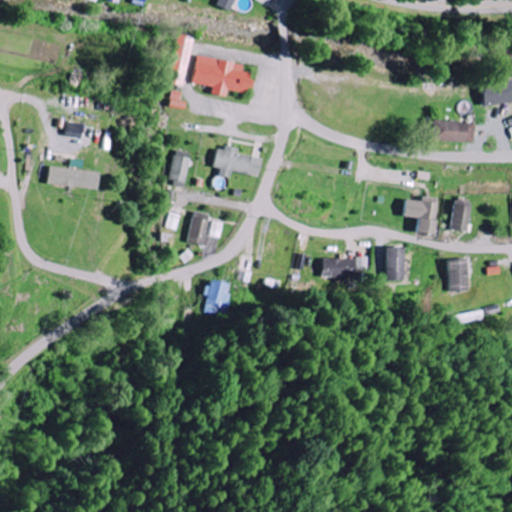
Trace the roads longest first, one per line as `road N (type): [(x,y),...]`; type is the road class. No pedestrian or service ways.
road 1 (residential): [(277,0),(289,108),(284,141),(238,246),(91,312),(0,387)]
road 2 (residential): [(132,289),(36,255),(0,112)]
road 3 (residential): [(494,248),(327,232),(259,210)]
road 4 (residential): [(288,113),(395,151),(511,158)]
